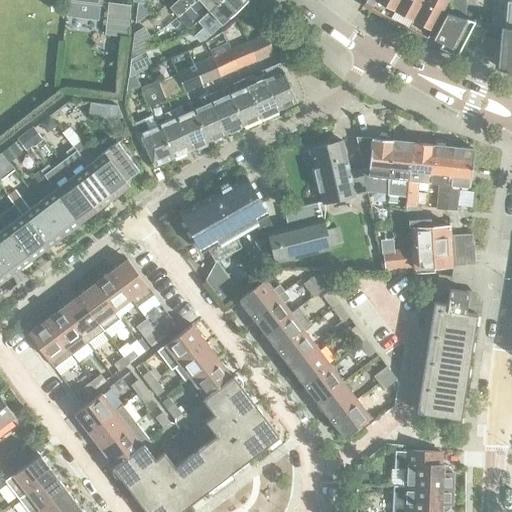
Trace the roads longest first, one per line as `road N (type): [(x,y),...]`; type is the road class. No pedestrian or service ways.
road 1 (residential): [(139,221),(298,430),(314,469),(308,511)]
road 2 (residential): [(139,221),(176,180),(329,106),(348,85)]
road 3 (residential): [(124,511),(0,349)]
road 4 (residential): [(0,325),(139,221)]
